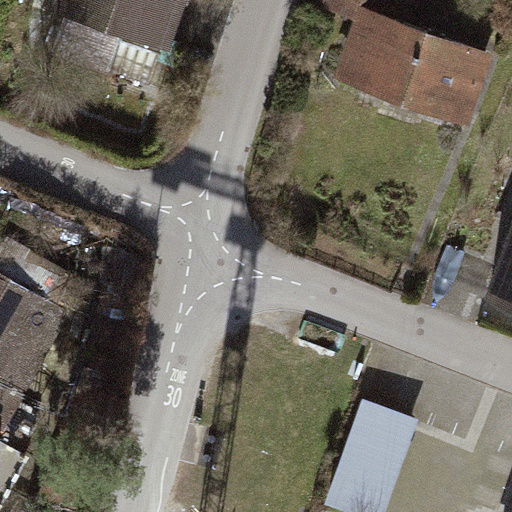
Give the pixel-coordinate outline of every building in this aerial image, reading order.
[(52,0),(157,36),(169,0),(52,0)] [(386,0),(312,0),(312,1),(354,17),(358,7),(381,15),(386,0)] [(334,72),(455,115),(478,50),(381,15),(358,7),(354,17),(334,72)] [(511,217),(485,287),(511,297),(511,217)] [(0,480),(15,454),(0,445),(0,413),(59,307),(0,274),(0,480)] [(336,491),(388,509),(422,414),(370,396),(336,491)]
